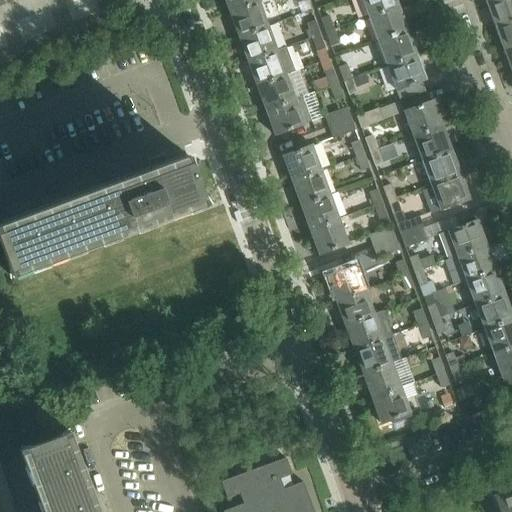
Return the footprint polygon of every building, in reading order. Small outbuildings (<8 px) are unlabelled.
[(224,0),(229,14),(259,3),(258,0),(224,0)] [(396,0),(362,0),(369,17),(398,6),(396,0)] [(511,0),(499,0),(487,5),(495,27),(511,21),(511,0)] [(229,14),(238,37),(268,26),(259,3),(229,14)] [(407,30),(398,6),(369,17),(378,41),(407,30)] [(321,18),(326,33),(335,30),(329,15),(321,18)] [(307,24),(313,38),(321,35),(316,21),(307,24)] [(511,21),(495,27),(504,49),(511,46),(511,21)] [(238,37),(247,62),(277,51),(268,26),(238,37)] [(335,30),(326,33),(331,46),(339,43),(335,30)] [(416,54),(407,30),(378,41),(387,65),(416,54)] [(325,48),(321,35),(313,38),(317,51),(325,48)] [(247,62),(256,86),(286,75),(277,51),(247,62)] [(416,54),(387,65),(396,91),(426,80),(416,54)] [(339,68),(344,81),(352,78),(347,65),(339,68)] [(325,73),(330,86),(338,83),(334,70),(325,73)] [(256,86),(265,110),(295,99),(286,75),(256,86)] [(352,78),(344,81),(349,94),(357,91),(352,78)] [(343,96),(338,83),(330,86),(335,99),(343,96)] [(304,125),(295,99),(265,110),(274,136),(304,125)] [(413,136),(442,125),(433,100),(404,111),(413,136)] [(324,115),(329,127),(352,119),(347,107),(324,115)] [(380,108),(357,117),(361,128),(384,119),(380,108)] [(352,119),(329,127),(333,138),(356,130),(352,119)] [(452,150),(442,125),(413,136),(422,161),(452,150)] [(365,138),(370,152),(379,149),(373,135),(365,138)] [(351,143),(356,157),(365,154),(359,140),(351,143)] [(282,157),(291,182),(321,171),(312,146),(282,157)] [(379,149),(370,152),(375,166),(384,163),(379,149)] [(432,185),(461,175),(452,150),(422,161),(432,185)] [(369,167),(365,154),(356,157),(361,170),(369,167)] [(0,222),(0,245),(12,278),(205,212),(186,155),(183,156),(0,222)] [(291,182),(301,206),(330,195),(321,171),(291,182)] [(470,199),(461,175),(432,185),(441,210),(470,199)] [(383,188),(388,201),(397,198),(392,185),(383,188)] [(369,193),(374,206),(383,203),(378,190),(369,193)] [(301,206),(309,230),(339,219),(330,195),(301,206)] [(397,198),(388,201),(393,214),(401,211),(397,198)] [(387,216),(383,203),(374,206),(379,219),(387,216)] [(397,225),(401,236),(423,228),(419,217),(397,225)] [(348,244),(339,219),(309,230),(319,255),(348,244)] [(457,256),(487,245),(478,221),(439,235),(448,259),(457,256)] [(368,236),(372,247),(395,238),(391,227),(368,236)] [(428,239),(423,228),(401,236),(405,248),(428,239)] [(395,238),(372,247),(376,258),(400,250),(395,238)] [(496,269),(487,245),(457,256),(466,280),(496,269)] [(409,258),(414,272),(423,268),(418,255),(409,258)] [(395,263),(400,277),(408,274),(403,260),(395,263)] [(326,276),(335,301),(365,290),(356,266),(326,276)] [(423,268),(414,272),(419,285),(428,282),(423,268)] [(475,304),(505,293),(496,269),(466,280),(475,304)] [(413,288),(408,274),(400,277),(405,291),(413,288)] [(335,301),(344,325),(374,314),(365,290),(335,301)] [(511,318),(511,312),(505,293),(475,304),(484,329),(511,318)] [(427,307),(432,321),(441,317),(436,304),(427,307)] [(413,312),(418,326),(426,323),(421,309),(413,312)] [(344,325),(353,350),(383,339),(374,314),(344,325)] [(441,317),(432,321),(437,334),(446,331),(441,317)] [(494,354),(511,346),(511,318),(484,329),(494,354)] [(431,336),(426,323),(418,326),(423,339),(431,336)] [(383,339),(353,350),(362,374),(392,363),(383,339)] [(511,375),(511,346),(494,354),(503,379),(511,375)] [(445,355),(450,370),(459,366),(453,352),(445,355)] [(436,375),(444,372),(439,358),(431,361),(436,375)] [(362,374),(371,398),(401,387),(392,363),(362,374)] [(459,366),(450,370),(455,383),(464,380),(459,366)] [(449,386),(444,372),(436,375),(441,389),(449,386)] [(410,413),(401,387),(371,398),(381,424),(410,413)] [(96,511),(68,433),(21,450),(44,511),(96,511)] [(224,511),(223,511),(314,511),(303,482),(283,490),(279,479),(292,474),(286,459),(223,483),(222,481),(220,482),(226,498),(240,493),(244,504),(224,511)] [(511,511),(511,489),(494,497),(499,511),(511,511)]
